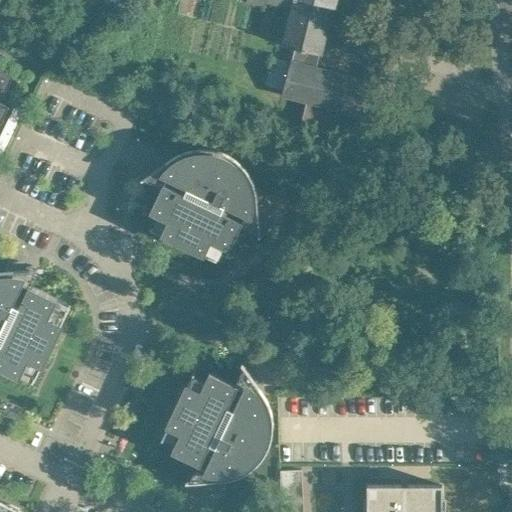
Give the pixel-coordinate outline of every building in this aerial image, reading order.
[(248,0),(262,3),(263,1),(286,6),(277,43),(295,48),(292,61),(316,68),(320,55),(321,55),(334,5),(335,6),(336,0),(248,0)] [(369,117),(378,84),(376,83),(378,75),(365,72),(363,80),(316,68),(292,61),(290,61),(281,94),(307,101),(301,122),(362,139),(368,117),(369,117)] [(264,65),(262,92),(274,93),(277,66),(264,65)] [(0,125),(9,107),(0,103),(13,77),(0,70),(0,125)] [(258,223),(256,196),(254,185),(249,175),(243,166),(235,159),(226,154),(216,150),(205,149),(194,149),(185,152),(177,155),(174,157),(152,172),(166,179),(149,213),(169,222),(163,235),(202,253),(209,241),(229,250),(245,216),(258,223)] [(41,365),(51,345),(60,326),(48,320),(57,300),(23,284),(30,270),(0,272),(0,370),(19,379),(29,359),(41,365)] [(269,404),(266,400),(249,375),(243,388),(209,372),(199,392),(187,386),(168,426),(181,431),(171,452),(205,468),(199,481),(228,479),(237,477),(245,473),(254,467),(261,460),(265,453),(269,445),(272,435),(273,425),(272,415),(269,404)] [(442,511),(442,485),(367,485),(367,511),(442,511)] [(22,511),(0,501),(0,511),(22,511)]
